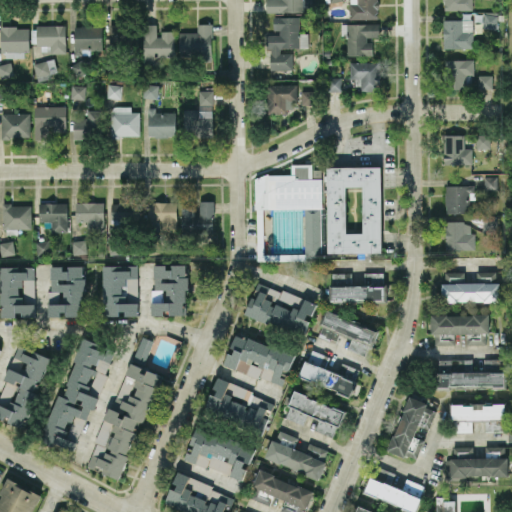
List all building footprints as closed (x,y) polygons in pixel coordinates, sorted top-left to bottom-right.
[(377,0),(357,0),(358,4),(349,4),(349,20),(379,18),(377,0)] [(499,16),(486,14),(483,31),(496,33),(499,16)] [(308,48),(308,33),(299,33),(299,17),(273,17),(273,33),(270,33),(270,69),(292,69),(292,53),(281,53),(281,48),(308,48)] [(443,20),(444,49),(473,48),(473,20),(443,20)] [(179,32),(179,56),(211,57),(212,24),(198,24),(197,33),(179,32)] [(373,55),(372,39),(379,39),(379,24),(347,24),(347,56),(373,55)] [(65,25),(36,26),(37,46),(51,46),(51,54),(66,53),(65,25)] [(137,47),(137,33),(131,32),(131,25),(110,25),(109,46),(137,47)] [(143,25),(143,65),(155,66),(155,57),(174,57),(175,32),(158,31),(158,25),(143,25)] [(102,49),(102,26),(75,26),(75,48),(102,49)] [(28,28),(2,27),(1,58),(28,58),(28,28)] [(58,75),(54,59),(34,64),(38,80),(58,75)] [(71,65),(76,77),(87,72),(82,60),(71,65)] [(474,60),(447,60),(448,90),(466,89),(466,75),(474,75),(474,60)] [(14,75),(11,62),(0,64),(0,75),(1,79),(14,75)] [(380,62),(350,63),(350,76),(361,76),(361,91),(381,91),(380,62)] [(479,90),(493,89),(492,75),(478,76),(479,90)] [(342,92),(342,78),(328,77),(328,91),(342,92)] [(158,85),(144,84),(144,98),(158,98),(158,85)] [(121,99),(122,85),(108,85),(107,98),(121,99)] [(268,114),(289,113),(289,101),(297,101),(297,85),(267,85),(268,114)] [(85,99),(86,86),(72,86),(71,99),(85,99)] [(213,91),(199,90),(199,110),(184,109),(183,135),(213,135),(213,91)] [(316,91),(301,91),(301,105),(316,105),(316,91)] [(66,106),(35,107),(35,139),(49,139),(48,130),(67,129),(66,106)] [(139,136),(139,112),(131,112),(131,107),(111,107),(111,136),(139,136)] [(176,112),(155,112),(155,108),(147,108),(148,137),(176,137),(176,112)] [(104,110),(87,110),(87,119),(74,118),(74,136),(104,136),(104,110)] [(30,113),(2,114),(2,138),(30,138),(30,113)] [(490,148),(491,135),(477,134),(476,148),(490,148)] [(465,135),(444,135),(444,165),(472,165),(472,148),(465,148),(465,135)] [(321,169),(312,169),(312,164),(291,164),(291,175),(256,175),(256,261),(295,261),(295,259),(321,259),(321,169)] [(382,253),(381,167),(327,167),(328,253),(382,253)] [(497,190),(498,177),(485,176),(485,189),(497,190)] [(474,192),(474,185),(445,186),(446,213),(469,213),(469,192),(474,192)] [(182,209),(182,235),(214,234),(214,201),(198,201),(198,209),(182,209)] [(104,202),(76,203),(76,222),(87,222),(87,233),(104,233),(104,202)] [(67,203),(39,203),(40,222),(51,221),(52,233),(68,232),(67,203)] [(111,204),(112,221),(138,221),(138,203),(111,204)] [(31,229),(32,205),(3,205),(2,228),(31,229)] [(483,232),(497,233),(497,220),(484,219),(483,232)] [(446,250),(475,249),(475,233),(471,233),(470,222),(445,222),(446,250)] [(73,255),(87,254),(86,240),(72,241),(73,255)] [(0,248),(1,257),(15,254),(13,241),(0,242),(0,248)] [(138,316),(137,274),(133,274),(133,265),(103,266),(104,315),(126,315),(126,316),(138,316)] [(153,316),(164,316),(164,314),(187,314),(186,266),(166,266),(166,265),(153,265),(153,316)] [(50,267),(50,317),(61,317),(61,315),(83,315),(83,266),(66,266),(50,267)] [(35,317),(34,267),(0,267),(1,318),(18,318),(18,317),(35,317)] [(465,272),(444,273),(445,283),(465,282),(465,272)] [(496,272),(477,272),(477,282),(496,282),(496,272)] [(364,273),(364,286),(351,286),(351,274),(331,274),(331,301),(385,301),(385,273),(364,273)] [(245,315),(304,334),(315,302),(256,283),(245,315)] [(442,301),(499,303),(500,284),(442,283),(442,301)] [(377,330),(326,312),(318,337),(337,343),(340,335),(351,339),(348,350),(368,357),(377,330)] [(489,333),(489,315),(431,315),(431,334),(489,333)] [(224,364),(282,386),(294,355),(236,332),(224,364)] [(145,362),(154,341),(142,336),(134,357),(145,362)] [(41,442),(72,453),(78,433),(70,431),(73,424),(82,427),(84,421),(88,423),(97,397),(89,394),(91,387),(101,391),(115,350),(84,339),(64,397),(57,394),(41,442)] [(50,357),(18,346),(14,358),(27,363),(23,374),(10,369),(0,396),(0,417),(10,421),(9,423),(25,429),(38,394),(36,393),(50,357)] [(437,385),(493,386),(493,388),(505,388),(505,371),(469,371),(469,365),(452,365),(452,360),(437,360),(437,385)] [(91,469),(123,480),(157,373),(144,369),(145,368),(125,361),(91,469)] [(356,381),(305,362),(299,377),(350,396),(356,381)] [(360,370),(344,364),(340,375),(356,380),(360,370)] [(265,430),(275,399),(215,380),(206,410),(243,422),(243,423),(265,430)] [(335,438),(345,411),(293,392),(289,404),(290,404),(285,418),(305,425),(308,416),(318,419),(314,430),(335,438)] [(388,450),(416,461),(424,440),(414,437),(418,425),(429,430),(436,411),(426,407),(427,403),(409,396),(388,450)] [(452,405),(452,420),(505,418),(505,404),(452,405)] [(486,432),(504,431),(503,420),(486,421),(486,432)] [(243,479),(247,465),(250,466),(256,447),(195,428),(189,446),(190,446),(185,461),(243,479)] [(298,438),(277,430),(266,459),(319,479),(330,451),(309,443),(306,452),(294,448),(298,438)] [(453,457),(472,457),(472,447),(453,447),(453,457)] [(486,457),(505,457),(505,447),(485,447),(486,457)] [(509,478),(509,459),(447,458),(446,477),(509,478)] [(253,487),(285,500),(281,511),(282,511),(304,511),(313,491),(259,470),(253,487)] [(164,507),(179,511),(230,511),(236,495),(177,475),(173,486),(171,486),(164,507)] [(411,511),(416,511),(422,498),(370,477),(364,493),(411,511)] [(0,511),(31,511),(40,494),(6,479),(0,493),(0,511)] [(425,485),(408,482),(407,491),(423,494),(425,485)] [(454,511),(455,501),(445,501),(445,497),(436,497),(435,511),(454,511)]
